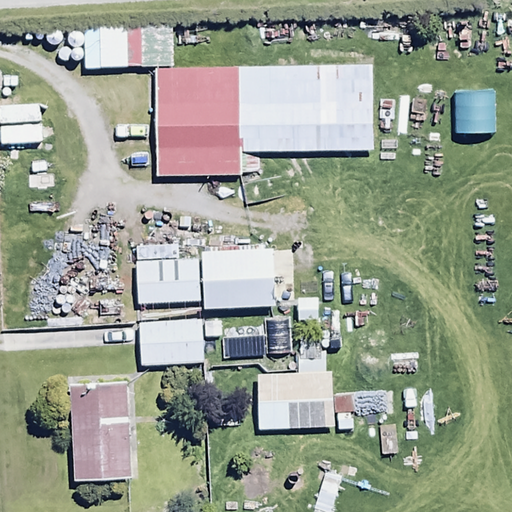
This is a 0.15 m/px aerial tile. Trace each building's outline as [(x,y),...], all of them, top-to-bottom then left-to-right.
[(100,65),(109,65),(109,49),(116,49),(116,65),(118,65),(118,68),(170,67),(170,29),(82,29),(82,70),(100,70),(100,65)] [(371,151),(369,65),(153,71),(156,178),(240,175),(239,171),(258,171),(258,154),(371,151)] [(134,249),(135,304),(196,304),(196,263),(176,263),(176,249),(134,249)] [(199,254),(204,309),(272,306),(269,250),(199,254)] [(288,323),(264,323),(264,358),(288,357),(288,323)] [(138,325),(139,366),(200,365),(199,324),(138,325)] [(221,331),(222,358),(263,358),(263,330),(221,331)] [(255,375),(256,429),(332,428),(331,373),(323,373),(323,362),(295,363),(295,375),(255,375)] [(125,384),(69,387),(71,479),(127,478),(125,384)]
